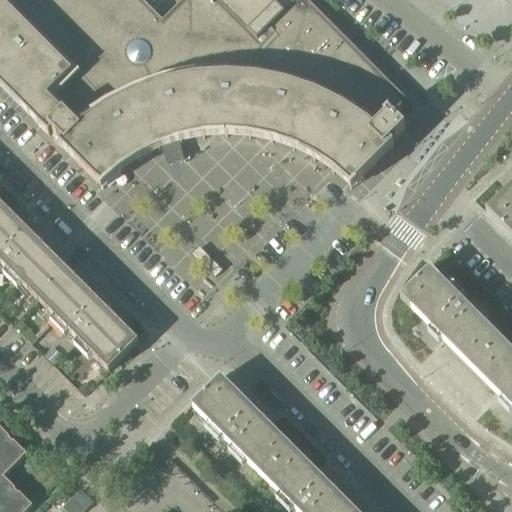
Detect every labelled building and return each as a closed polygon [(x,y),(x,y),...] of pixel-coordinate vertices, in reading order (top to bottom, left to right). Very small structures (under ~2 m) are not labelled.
[(77,70),(6,0),(0,0),(0,90),(29,119),(48,99),(71,76),(77,70)] [(153,32),(162,23),(138,0),(6,0),(77,70),(96,89),(111,116),(125,109),(138,103),(113,72),(111,51),(131,30),(153,32)] [(239,86),(254,88),(259,88),(325,22),(302,0),(185,0),(162,23),(153,32),(170,48),(165,94),(171,92),(181,90),(191,89),(196,88),(200,87),(210,87),(220,86),(226,86),(230,86),(239,86)] [(273,91),(285,94),(289,95),(344,41),(325,22),(259,88),(273,91)] [(170,149),(179,146),(165,94),(170,48),(153,32),(131,30),(111,51),(113,72),(138,103),(161,153),(163,152),(170,149)] [(306,101),(313,104),(317,105),(362,60),(344,41),(289,95),(298,98),(306,101)] [(337,115),(341,117),(342,118),(381,79),(362,60),(317,105),(321,107),(329,111),(337,115)] [(136,165),(138,163),(111,116),(96,89),(77,70),(71,76),(48,99),(29,119),(48,139),(51,135),(56,141),(57,140),(62,145),(58,149),(67,157),(87,137),(119,176),(123,173),(130,169),(136,165)] [(358,129),(363,132),(399,96),(381,79),(342,118),(344,119),(351,124),(358,129)] [(221,140),(226,140),(226,86),(220,86),(210,87),(200,87),(196,88),(203,142),(206,141),(214,140),(221,140)] [(244,141),(248,142),(254,88),(239,86),(230,86),(226,86),(226,140),(236,140),(244,141)] [(199,142),(203,142),(196,88),(191,89),(181,90),(171,92),(165,94),(179,146),(184,145),(191,143),(199,142)] [(263,144),(271,146),(285,94),(273,91),(259,88),(254,88),(248,142),(255,143),(263,144)] [(284,150),(292,153),(313,104),(306,101),(298,98),(289,95),(285,94),(271,146),(277,148),(284,150)] [(365,134),(360,140),(365,144),(372,150),(383,160),(393,149),(389,146),(394,141),(395,141),(404,132),(400,127),(415,112),(399,96),(363,132),(365,134)] [(156,154),(161,153),(138,103),(125,109),(111,116),(138,163),(142,161),(149,158),(156,154)] [(305,159),(313,163),(341,117),(337,115),(329,111),(321,107),(317,105),(313,104),(292,153),(298,156),(305,159)] [(330,175),(332,176),(360,140),(365,134),(363,132),(358,129),(351,124),(344,119),(342,118),(341,117),(313,163),(318,166),(324,170),(330,175)] [(117,177),(119,176),(87,137),(67,157),(96,186),(95,187),(101,192),(106,187),(112,182),(117,177)] [(360,140),(332,176),(336,179),(342,184),(347,189),(350,193),(356,187),(355,187),(383,160),(372,150),(365,144),(360,140)] [(511,187),(486,213),(485,214),(511,241),(511,187)] [(0,267),(37,305),(67,276),(0,208),(0,267)] [(410,311),(472,373),(501,344),(428,271),(399,300),(409,311),(410,311)] [(67,276),(37,305),(108,375),(137,346),(136,345),(67,276)] [(29,332),(20,323),(13,330),(22,339),(29,332)] [(511,354),(501,344),(472,373),(511,412),(511,354)] [(216,435),(259,478),(288,449),(220,381),(221,381),(219,380),(190,409),(216,435)] [(0,511),(28,511),(31,509),(18,496),(14,492),(3,480),(25,457),(12,444),(12,445),(8,441),(8,440),(0,431),(0,511)] [(259,478),(292,511),(351,511),(288,449),(259,478)] [(80,511),(70,501),(61,511),(62,511),(80,511)]
